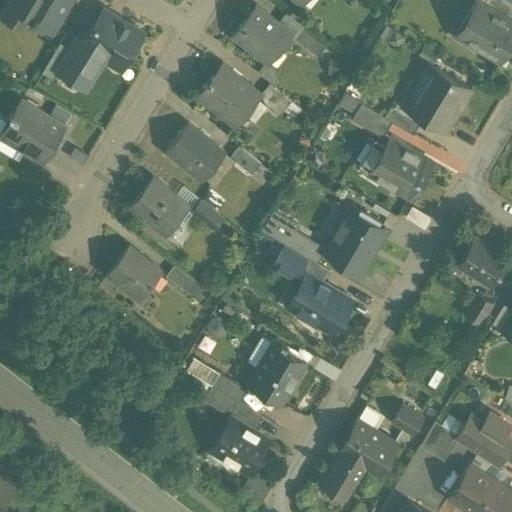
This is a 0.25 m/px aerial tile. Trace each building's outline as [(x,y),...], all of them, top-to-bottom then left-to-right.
[(8,0),(0,14),(0,16),(13,24),(23,8),(35,15),(31,22),(34,24),(35,22),(51,32),(70,0),(8,0)] [(481,6),(477,4),(478,3),(474,0),(454,35),(499,62),(511,40),(511,22),(510,22),(509,21),(508,23),(481,6)] [(511,17),(511,6),(501,0),(484,0),(481,6),(508,23),(509,21),(510,22),(511,17)] [(290,34),(255,6),(232,35),(267,63),(268,62),(264,60),(274,47),(278,50),(290,34)] [(116,20),(102,11),(103,10),(102,9),(86,36),(82,43),(104,56),(103,59),(120,69),(142,34),(117,19),(116,20)] [(326,45),(303,27),(293,39),(316,57),(326,45)] [(69,49),(56,71),(57,71),(85,88),(103,59),(104,56),(82,43),(86,36),(80,32),(69,49)] [(59,43),(41,73),(52,79),(57,71),(56,71),(69,49),(59,43)] [(232,72),(221,63),(195,96),(234,127),(246,112),(242,109),(255,92),(259,96),(260,94),(240,78),(238,80),(230,73),(232,72)] [(470,89),(427,63),(417,80),(425,85),(410,111),(444,131),(470,89)] [(257,74),(272,82),(278,72),(263,64),(257,74)] [(290,102),(268,84),(260,94),(259,96),(281,113),(290,102)] [(35,109),(20,100),(12,114),(10,113),(9,116),(15,119),(4,137),(17,146),(43,162),(64,126),(50,118),(51,117),(49,115),(35,107),(35,109)] [(383,116),(360,102),(351,118),(381,137),(390,122),(382,117),(383,116)] [(50,118),(64,126),(71,113),(56,104),(49,115),(51,117),(50,118)] [(419,122),(389,105),(383,116),(382,117),(390,122),(412,134),(419,122)] [(225,153),(187,123),(164,151),(202,181),(204,179),(225,153)] [(0,134),(0,150),(11,157),(17,146),(4,137),(0,134)] [(402,146),(388,138),(389,137),(388,136),(366,173),(411,199),(432,162),(403,145),(402,146)] [(89,154),(71,144),(65,154),(82,166),(89,154)] [(260,163),(238,146),(229,158),(234,163),(250,175),(260,163)] [(234,163),(229,158),(225,153),(204,179),(214,187),(234,163)] [(174,196),(151,178),(128,206),(162,232),(173,218),(177,221),(188,207),(174,196)] [(188,207),(192,212),(201,201),(182,186),(174,196),(188,207)] [(221,217),(201,201),(192,212),(212,228),(221,217)] [(383,227),(345,205),(336,221),(339,223),(322,252),(359,274),(370,256),(367,255),(383,227)] [(423,226),(428,216),(409,206),(403,216),(423,226)] [(173,218),(162,232),(177,244),(190,228),(183,222),(192,212),(188,207),(177,221),(173,218)] [(296,224),(272,210),(261,229),(284,243),(292,229),(293,230),(296,224)] [(293,230),(292,229),(284,243),(306,256),(311,259),(319,245),(293,230)] [(506,257),(472,237),(456,264),(490,285),(506,257)] [(306,256),(284,243),(275,257),(298,270),(306,256)] [(129,245),(128,244),(105,273),(138,299),(161,270),(151,262),(150,263),(128,246),(129,245)] [(184,290),(192,279),(173,265),(164,276),(184,290)] [(351,299),(305,272),(285,305),(331,332),(351,299)] [(491,301),(476,292),(463,313),(479,322),(491,301)] [(511,306),(504,301),(491,322),(503,329),(511,315),(511,306)] [(303,361),(272,343),(247,384),(278,402),(303,361)] [(211,385),(218,372),(191,356),(183,369),(211,385)] [(246,389),(218,372),(211,385),(237,401),(238,402),(246,389)] [(237,401),(211,385),(204,396),(231,411),(237,401)] [(238,402),(237,401),(231,411),(228,416),(252,430),(261,415),(238,402)] [(423,416),(400,403),(390,420),(412,434),(423,416)] [(486,424),(469,413),(457,434),(456,435),(477,449),(493,459),(496,461),(506,447),(511,451),(511,440),(496,431),(503,420),(493,414),(486,424)] [(252,430),(228,416),(209,448),(210,449),(211,447),(222,454),(221,456),(251,473),(253,474),(264,456),(259,453),(268,439),(252,430)] [(457,434),(434,419),(419,444),(442,459),(457,436),(456,435),(457,434)] [(393,443),(357,421),(357,420),(356,420),(337,450),(338,450),(339,449),(361,463),(360,464),(363,466),(375,474),(394,443),(393,443)] [(339,449),(338,450),(319,481),(344,497),(363,466),(360,464),(361,463),(339,449)] [(493,459),(477,449),(469,463),(484,473),(493,459)] [(0,502),(19,481),(0,463),(0,502)] [(469,463),(447,496),(471,511),(508,511),(511,506),(511,490),(484,473),(469,463)] [(271,484),(253,474),(251,473),(241,490),(260,502),(271,484)] [(426,511),(407,500),(398,511),(426,511)]
